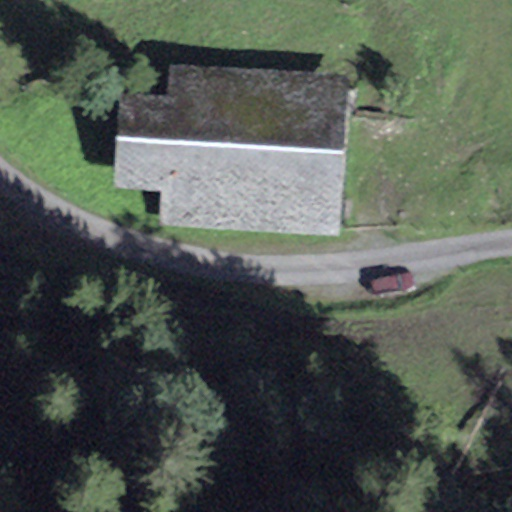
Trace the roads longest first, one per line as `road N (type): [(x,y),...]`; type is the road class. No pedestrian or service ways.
road 1 (track): [(0,178),(109,245),(218,271),(511,250)]
road 2 (track): [(384,262),(415,180),(466,90),(466,0)]
